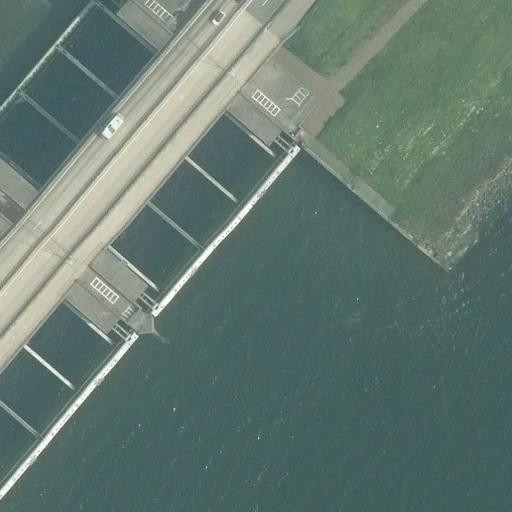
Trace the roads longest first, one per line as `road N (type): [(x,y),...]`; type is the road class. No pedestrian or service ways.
road 1 (unclassified): [(0,348),(301,0)]
road 2 (trunk): [(0,307),(266,0)]
road 3 (trunk): [(224,0),(0,260)]
